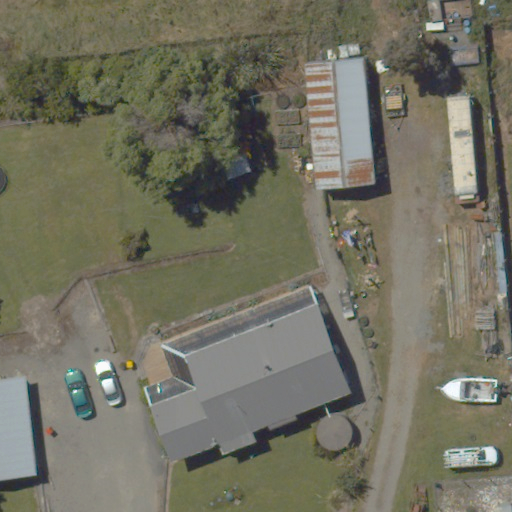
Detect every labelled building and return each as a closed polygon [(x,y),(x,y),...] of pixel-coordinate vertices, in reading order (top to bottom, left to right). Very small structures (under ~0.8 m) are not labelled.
[(376,59),(308,62),(313,183),(381,181),(376,59)] [(484,184),(453,185),(455,293),(486,293),(484,184)] [(150,392),(178,457),(215,441),(221,455),(265,436),(263,431),(354,392),(310,288),(184,342),(197,372),(150,392)] [(0,334),(0,372),(26,372),(24,333),(0,334)] [(0,474),(36,473),(32,371),(26,372),(0,372),(0,474)]
